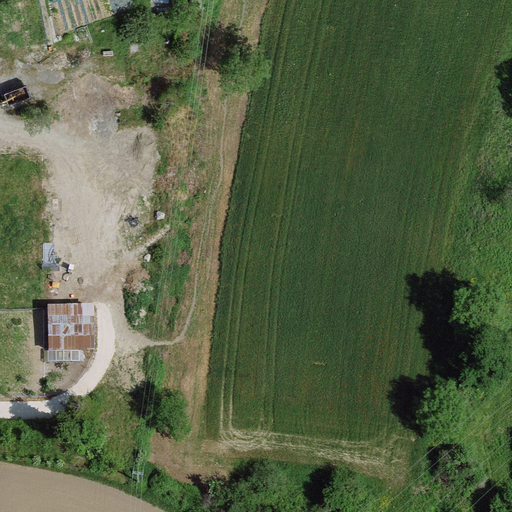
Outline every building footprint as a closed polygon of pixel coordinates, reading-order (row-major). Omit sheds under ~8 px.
[(0,152),(0,213),(42,213),(42,152),(0,152)] [(0,213),(0,274),(43,275),(42,213),(0,213)] [(0,274),(0,335),(44,335),(43,275),(0,274)] [(52,304),(53,349),(100,348),(99,303),(52,304)] [(0,335),(0,395),(45,395),(44,335),(0,335)]
